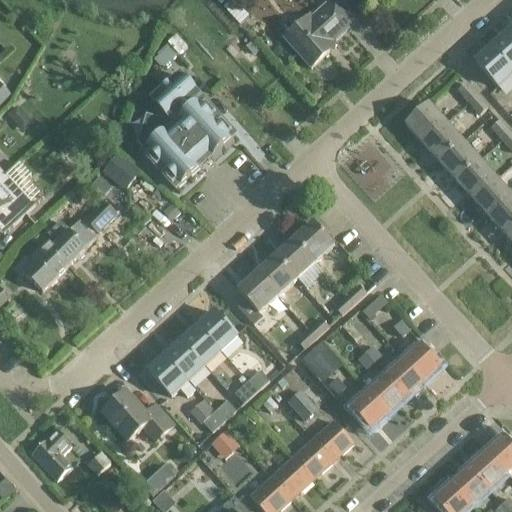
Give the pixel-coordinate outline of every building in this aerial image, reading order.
[(358,22),(337,0),(334,0),(313,20),(311,17),(284,41),(311,70),(337,47),(334,44),(358,22)] [(511,72),(511,39),(508,35),(492,50),(511,72)] [(177,37),(168,45),(179,57),(187,49),(177,37)] [(159,59),(154,63),(162,72),(178,58),(168,47),(157,57),(159,59)] [(511,76),(511,72),(492,50),(476,65),(498,90),(511,76)] [(75,62),(70,70),(75,74),(80,65),(75,62)] [(151,103),(163,118),(174,129),(204,103),(180,77),(151,103)] [(458,94),(469,106),(477,99),(466,86),(458,94)] [(489,111),(477,99),(469,106),(481,118),(489,111)] [(147,111),(137,146),(144,154),(142,155),(162,177),(176,192),(235,138),(222,123),(204,103),(174,129),(163,118),(152,105),(147,111)] [(406,127),(423,146),(446,125),(429,107),(406,127)] [(18,108),(7,117),(23,135),(33,125),(18,108)] [(104,124),(92,135),(102,146),(114,135),(113,134),(117,129),(111,122),(106,126),(104,124)] [(491,132),(503,144),(511,136),(500,124),(491,132)] [(446,125),(423,146),(440,165),(463,144),(446,125)] [(511,136),(503,144),(511,153),(511,136)] [(440,165),(457,184),(480,163),(463,144),(440,165)] [(118,156),(102,176),(126,194),(141,174),(118,156)] [(480,163),(457,184),(474,203),(497,182),(480,163)] [(35,208),(7,177),(0,183),(0,231),(4,237),(35,208)] [(474,203),(491,222),(511,202),(511,198),(497,182),(474,203)] [(148,211),(154,216),(166,202),(160,196),(148,211)] [(511,236),(511,202),(491,222),(508,241),(511,236)] [(84,223),(99,238),(118,218),(103,204),(84,223)] [(79,223),(56,246),(65,255),(58,262),(67,271),(97,240),(79,223)] [(314,225),(295,242),(316,265),(335,248),(314,225)] [(297,283),(316,265),(295,242),(276,260),(297,283)] [(58,262),(65,255),(56,246),(54,248),(49,243),(33,260),(37,265),(25,278),(43,294),(67,271),(58,262)] [(276,260),(257,277),(278,300),(297,283),(276,260)] [(246,303),(238,310),(255,328),(263,320),(260,316),(278,300),(257,277),(238,294),(246,303)] [(355,307),(367,296),(360,288),(347,300),(355,307)] [(0,291),(0,311),(10,302),(0,291)] [(388,306),(382,298),(363,315),(370,322),(388,306)] [(355,307),(347,300),(335,311),(342,319),(355,307)] [(215,315),(198,330),(221,356),(238,340),(215,315)] [(329,330),(322,322),(310,333),(317,341),(329,330)] [(410,333),(401,324),(394,330),(403,340),(410,333)] [(198,330),(181,346),(204,371),(221,356),(198,330)] [(317,341),(310,333),(298,345),(305,352),(317,341)] [(204,371),(181,346),(165,360),(188,385),(204,371)] [(405,364),(424,385),(442,369),(423,348),(405,364)] [(327,350),(307,367),(323,385),(342,368),(327,350)] [(373,350),(366,356),(374,365),(381,359),(373,350)] [(367,372),(374,365),(366,356),(359,362),(367,372)] [(188,385),(165,360),(149,375),(172,400),(181,392),(188,400),(195,393),(188,385)] [(387,380),(406,401),(424,385),(405,364),(387,380)] [(258,395),(270,384),(260,374),(248,385),(258,395)] [(243,378),(238,382),(243,388),(248,384),(243,378)] [(406,401),(387,380),(370,396),(388,417),(406,401)] [(338,381),(330,388),(339,397),(346,391),(338,381)] [(258,395),(248,385),(236,396),(246,406),(258,395)] [(288,406),(305,425),(318,413),(301,393),(288,406)] [(147,417),(127,395),(103,417),(128,445),(144,431),(156,445),(174,428),(157,409),(147,417)] [(388,417),(370,396),(352,412),(371,433),(388,417)] [(225,425),(216,414),(205,403),(191,416),(202,428),(204,426),(213,436),(225,425)] [(228,404),(216,414),(225,425),(237,414),(228,404)] [(334,466),(354,447),(334,425),(314,444),(334,466)] [(226,434),(212,447),(212,448),(226,463),(240,449),(226,434)] [(58,435),(37,454),(33,458),(57,484),(73,471),(62,459),(72,450),(58,435)] [(511,446),(506,440),(488,456),(507,477),(511,472),(511,446)] [(334,466),(314,444),(293,463),(313,485),(334,466)] [(102,455),(88,468),(98,480),(113,467),(102,455)] [(507,477),(488,456),(470,472),(489,493),(507,477)] [(313,485),(293,463),(272,482),(292,504),(313,485)] [(228,494),(201,464),(190,473),(199,482),(201,481),(220,502),(228,494)] [(470,472),(453,488),(471,509),(489,493),(470,472)] [(282,511),(292,504),(272,482),(251,501),(261,511),(282,511)] [(133,488),(127,494),(135,503),(141,497),(133,488)] [(453,488),(435,504),(442,511),(467,511),(471,509),(453,488)] [(104,491),(97,498),(100,502),(108,495),(104,491)] [(111,493),(98,505),(104,511),(120,511),(125,508),(111,493)] [(145,499),(141,503),(147,509),(152,505),(145,499)] [(246,511),(235,499),(220,511),(246,511)] [(511,511),(511,503),(510,501),(503,508),(506,511),(511,511)]
